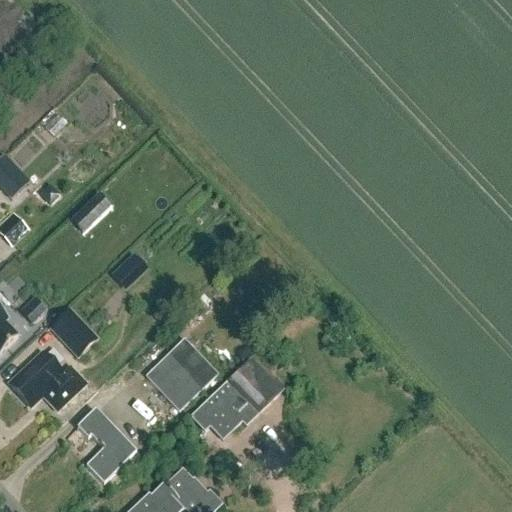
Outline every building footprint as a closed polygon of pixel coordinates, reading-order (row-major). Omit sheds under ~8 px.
[(4,159),(0,162),(0,183),(5,188),(19,175),(4,159)] [(51,190),(42,199),(51,208),(60,199),(51,190)] [(84,237),(111,211),(99,198),(72,225),(84,237)] [(13,217),(0,229),(0,233),(14,248),(29,234),(13,217)] [(113,279),(121,288),(136,274),(128,266),(113,279)] [(37,305),(27,314),(35,323),(45,314),(37,305)] [(4,326),(9,321),(0,311),(0,357),(18,341),(4,326)] [(70,314),(51,333),(78,362),(98,343),(70,314)] [(179,416),(211,385),(218,378),(184,342),(145,380),(179,416)] [(70,372),(63,379),(42,357),(9,388),(31,411),(44,399),(49,404),(48,405),(58,415),(86,388),(70,372)] [(236,376),(227,385),(257,416),(257,415),(259,418),(268,409),(268,410),(284,395),(252,361),(236,376)] [(257,416),(227,385),(190,420),(192,422),(191,422),(204,436),(210,431),(222,444),(242,426),(246,430),(259,418),(257,415),(257,416)] [(136,457),(96,414),(77,431),(88,443),(91,440),(103,453),(86,469),(103,488),(136,457)] [(192,484),(182,473),(166,489),(164,487),(149,501),(147,499),(133,511),(184,511),(185,511),(216,511),(221,508),(209,495),(207,497),(194,482),(192,484)]
